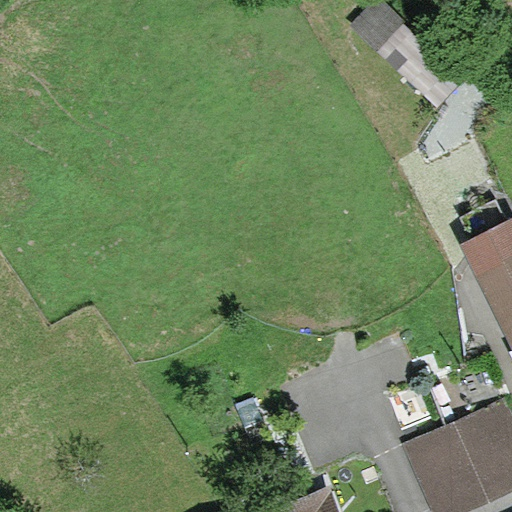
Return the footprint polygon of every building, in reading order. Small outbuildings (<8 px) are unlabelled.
[(375,44),(399,17),(379,0),(356,27),(375,44)] [(511,229),(496,197),(460,215),(500,297),(491,301),(502,326),(511,321),(511,229)] [(511,483),(511,411),(504,395),(454,418),(489,494),(511,483)] [(437,511),(450,511),(489,494),(454,418),(404,441),(437,511)] [(323,511),(320,503),(297,511),(323,511)]
